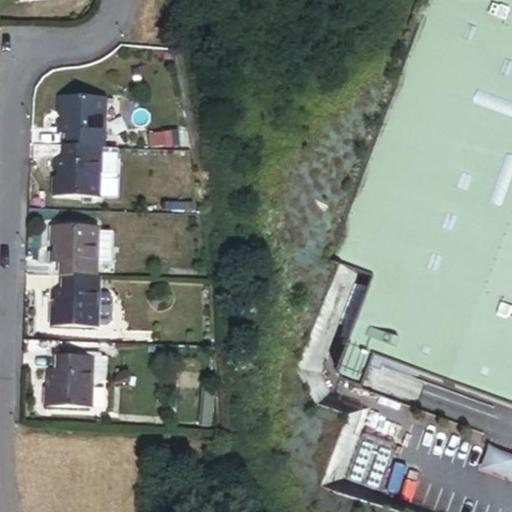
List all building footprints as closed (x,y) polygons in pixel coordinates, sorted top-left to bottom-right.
[(511,0),(425,0),(335,265),(379,280),(344,383),(371,392),(383,357),(511,400),(511,0)] [(98,152),(102,152),(104,101),(58,99),(57,115),(60,115),(60,124),(57,124),(56,137),(67,137),(67,151),(98,152)] [(179,145),(177,133),(162,135),(164,147),(179,145)] [(97,200),(98,152),(67,151),(62,151),(62,161),(53,161),(52,170),(56,170),(55,178),(52,178),(51,199),(97,200)] [(59,270),(58,280),(62,280),(94,282),(95,262),(107,262),(108,232),(50,230),(50,249),(53,249),(53,259),(49,259),(49,269),(59,270)] [(94,282),(62,280),(62,291),(52,290),(51,302),(55,302),(54,310),(51,309),(50,329),(95,332),(97,282),(94,282)] [(107,369),(59,367),(59,377),(47,377),(47,389),(50,389),(50,398),(46,398),(45,416),(89,418),(90,388),(106,388),(107,369)] [(209,428),(212,392),(201,392),(198,427),(209,428)]
